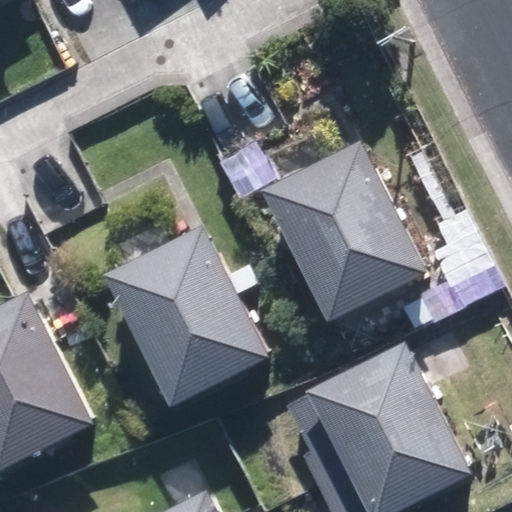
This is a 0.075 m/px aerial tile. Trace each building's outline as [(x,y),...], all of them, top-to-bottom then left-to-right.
[(0,0),(0,9),(18,0),(0,0)] [(361,143),(260,194),(331,335),(432,285),(361,143)] [(204,228),(102,281),(171,413),(273,360),(204,228)] [(32,295),(0,310),(0,481),(100,433),(32,295)] [(403,344),(282,407),(337,511),(426,511),(478,485),(403,344)] [(220,511),(210,492),(168,511),(220,511)]
